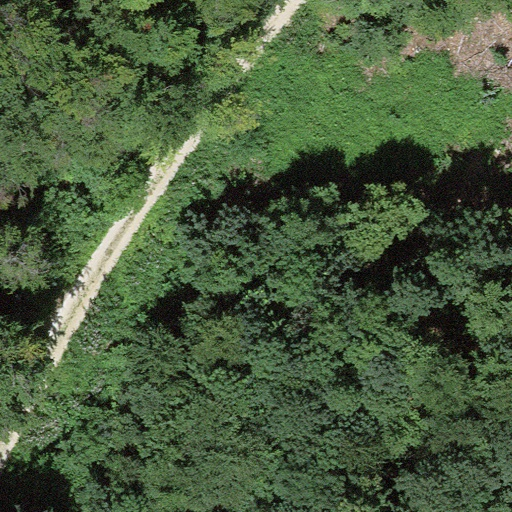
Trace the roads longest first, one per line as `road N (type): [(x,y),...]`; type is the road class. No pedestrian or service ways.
road 1 (track): [(0,442),(64,312),(207,103),(290,0)]
road 2 (track): [(207,103),(0,189)]
